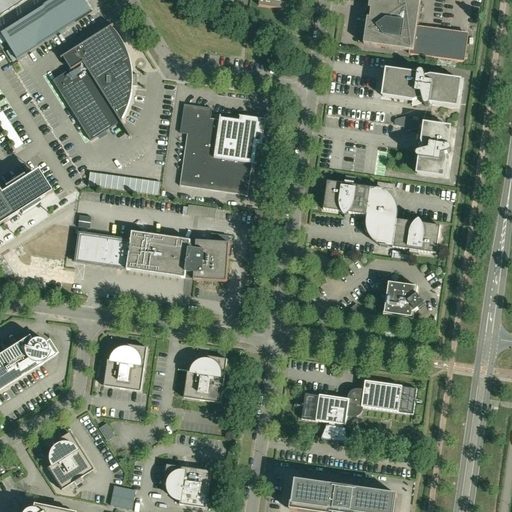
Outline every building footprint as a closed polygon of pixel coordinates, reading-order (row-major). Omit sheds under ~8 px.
[(0,34),(16,59),(92,11),(85,0),(52,0),(0,33),(0,34)] [(0,0),(0,15),(24,0),(0,0)] [(259,0),(259,6),(282,9),(283,0),(259,0)] [(409,55),(462,62),(463,60),(462,59),(466,33),(417,26),(420,2),(407,0),(370,0),(369,9),(371,9),(371,10),(368,9),(367,17),(370,17),(370,18),(367,18),(364,44),(409,51),(409,55)] [(259,26),(248,24),(247,32),(258,34),(259,26)] [(114,30),(112,27),(114,26),(113,25),(61,58),(61,59),(63,58),(71,70),(53,81),(91,141),(121,122),(130,137),(131,137),(121,122),(124,117),(126,113),(128,107),(129,105),(130,102),(131,98),(132,94),(132,90),(133,87),(137,87),(137,75),(133,75),(133,72),(132,69),(132,67),(131,64),(130,61),(130,58),(128,53),(126,47),(124,45),(123,42),(121,40),(120,37),(117,33),(114,30)] [(458,108),(461,81),(431,77),(430,77),(430,78),(425,79),(425,76),(424,74),(423,73),(422,72),(421,72),(419,72),(418,73),(417,75),(387,70),(383,97),(413,101),(414,101),(415,105),(423,103),(423,104),(424,106),(425,107),(427,107),(428,106),(430,105),(430,104),(458,108)] [(262,146),(266,120),(239,116),(239,117),(240,117),(240,121),(221,118),(221,116),(220,116),(220,120),(211,119),(212,109),(184,105),(180,134),(187,135),(180,186),(248,196),(252,164),(257,165),(257,164),(255,164),(257,145),(261,145),(261,146),(262,146)] [(396,125),(397,126),(405,128),(406,132),(418,129),(419,128),(420,127),(421,126),(421,125),(421,124),(420,124),(420,123),(419,122),(418,122),(412,120),(410,120),(409,116),(397,119),(396,119),(396,120),(395,121),(394,122),(394,123),(395,123),(395,124),(395,125),(396,125)] [(451,128),(424,124),(422,142),(422,143),(418,144),(420,152),(419,153),(417,153),(416,154),(416,156),(417,158),(418,159),(419,159),(417,174),(444,178),(446,160),(446,159),(445,159),(444,155),(448,154),(447,154),(449,153),(450,152),(451,151),(451,150),(451,148),(450,147),(448,146),(451,128)] [(0,193),(0,224),(19,213),(21,216),(40,204),(38,201),(50,193),(40,177),(38,178),(34,172),(24,179),(22,176),(3,188),(5,191),(0,193)] [(154,182),(152,196),(159,197),(161,183),(154,182)] [(324,210),(367,216),(367,219),(366,221),(366,223),(366,225),(366,227),(367,228),(367,230),(368,232),(368,234),(369,236),(370,237),(371,239),(373,241),(374,242),(375,244),(377,245),(378,246),(379,247),(410,251),(410,254),(419,255),(419,252),(436,255),(440,227),(397,221),(397,219),(398,216),(398,215),(398,214),(398,212),(397,210),(397,207),(397,206),(396,204),(395,201),(394,200),(393,198),(391,196),(390,195),(388,193),(387,192),(385,191),(354,186),(354,184),(345,182),(345,185),(328,182),(324,210)] [(80,234),(76,263),(185,279),(185,278),(194,280),(194,281),(227,283),(230,244),(196,242),(195,250),(190,249),(190,242),(133,234),(131,242),(80,234)] [(388,283),(384,316),(413,320),(414,313),(424,305),(417,295),(418,287),(388,283)] [(350,309),(360,323),(367,318),(363,313),(363,311),(362,309),(360,309),(357,304),(350,309)] [(31,343),(28,338),(0,355),(0,391),(56,356),(48,343),(43,346),(42,345),(41,344),(40,344),(39,343),(35,342),(33,342),(32,343),(31,343)] [(141,392),(147,348),(128,346),(128,350),(126,350),(123,350),(120,351),(118,353),(116,355),(114,357),(113,359),(112,362),(108,361),(104,387),(141,392)] [(184,399),(221,404),(227,360),(208,357),(207,362),(205,362),(203,362),(202,362),(198,364),(196,366),(194,369),(193,371),(192,373),(188,372),(184,399)] [(305,394),(301,420),(329,424),(329,426),(327,425),(321,439),(347,443),(346,428),(344,428),(344,426),(346,426),(347,416),(353,416),(355,416),(357,416),(359,415),(360,413),(361,412),(362,410),(362,408),(413,415),(417,389),(365,382),(364,393),(358,392),(356,392),(354,392),(353,390),(349,393),(351,395),(350,396),(349,398),(349,400),(305,394)] [(116,438),(107,425),(99,429),(108,442),(116,438)] [(50,466),(47,468),(61,491),(74,482),(76,485),(81,481),(80,479),(93,471),(69,433),(53,443),(54,446),(54,447),(53,448),(52,448),(51,449),(50,451),(49,452),(49,453),(49,454),(48,455),(48,457),(48,459),(48,460),(48,462),(49,464),(49,465),(50,466)] [(211,472),(167,466),(164,485),(169,486),(169,488),(169,490),(169,491),(171,495),(172,495),(173,497),(176,499),(178,500),(180,501),(180,505),(206,509),(211,472)] [(395,511),(397,495),(351,489),(351,486),(346,485),(342,485),(341,487),(294,481),(290,511),(297,511),(395,511)] [(136,491),(114,487),(110,506),(132,511),(136,491)]
